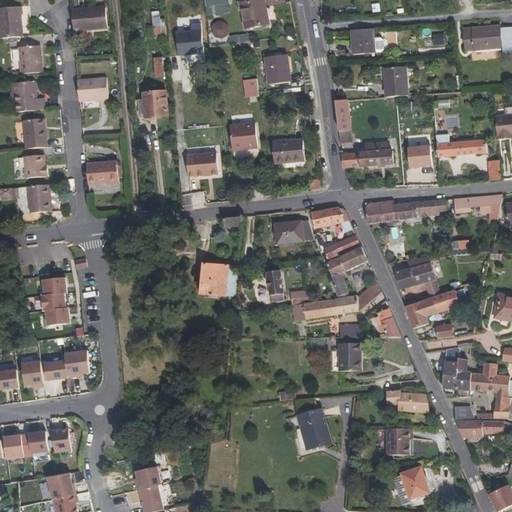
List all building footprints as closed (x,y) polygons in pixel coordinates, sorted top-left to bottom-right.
[(261,0),(242,4),(246,30),(270,25),(264,0),(261,0)] [(373,12),(381,11),(379,3),(372,4),(373,12)] [(22,7),(0,9),(0,30),(1,39),(20,38),(19,24),(22,24),(22,16),(23,15),(22,7)] [(108,29),(106,7),(73,10),(75,32),(108,29)] [(156,27),(156,36),(164,35),(163,11),(152,11),(153,27),(156,27)] [(213,21),(213,36),(228,37),(229,22),(213,21)] [(464,30),(466,52),(503,48),(504,54),(511,53),(511,28),(502,29),(501,27),(464,30)] [(352,31),(354,56),(375,54),(374,30),(352,31)] [(201,31),(176,33),(178,56),(203,53),(201,31)] [(446,32),(433,35),(435,46),(448,44),(446,32)] [(231,44),(249,41),(247,33),(230,36),(231,44)] [(22,75),(43,73),(41,46),(20,48),(22,75)] [(266,58),(270,86),(292,83),(288,55),(266,58)] [(155,60),(157,76),(165,76),(163,59),(155,60)] [(385,69),(387,98),(409,97),(407,68),(385,69)] [(78,81),(80,102),(97,101),(98,102),(109,101),(107,78),(78,81)] [(258,80),(246,81),(248,99),(260,97),(258,80)] [(12,84),(14,98),(18,98),(20,113),(45,111),(44,99),(37,99),(35,82),(12,84)] [(169,116),(166,92),(145,94),(145,100),(139,101),(141,119),(169,116)] [(350,131),(352,131),(349,101),(337,102),(340,132),(350,131)] [(511,115),(496,117),(498,140),(509,139),(509,137),(511,136),(511,115)] [(446,118),(446,128),(456,127),(455,117),(446,118)] [(25,121),(27,150),(45,148),(44,140),(47,140),(46,129),(43,129),(43,120),(25,121)] [(231,126),(234,151),(259,148),(256,123),(231,126)] [(352,142),(350,131),(340,132),(341,144),(352,142)] [(488,154),(487,141),(450,144),(450,136),(437,137),(439,158),(488,154)] [(274,143),(276,165),(306,162),(304,140),(274,143)] [(388,143),(365,145),(366,153),(388,152),(388,143)] [(431,146),(409,148),(411,168),(432,166),(431,146)] [(394,165),(393,151),(388,152),(366,153),(342,155),(344,168),(394,165)] [(195,155),(197,177),(220,175),(218,153),(195,155)] [(46,166),(45,156),(25,157),(26,179),(49,177),(48,169),(46,169),(46,166)] [(491,181),(502,180),(500,161),(489,162),(491,181)] [(118,162),(87,165),(89,186),(119,183),(118,162)] [(322,180),(310,182),(312,191),(324,190),(322,180)] [(29,187),(31,214),(53,212),(50,185),(29,187)] [(0,200),(20,199),(19,188),(0,190),(1,196),(0,196),(0,200)] [(502,202),(504,195),(470,199),(455,200),(456,214),(472,212),(471,207),(502,205),(502,202)] [(446,200),(438,201),(439,213),(448,212),(446,200)] [(394,201),(368,205),(366,209),(369,225),(396,222),(394,206),(394,201)] [(438,201),(425,202),(426,214),(426,217),(440,216),(439,213),(438,201)] [(417,203),(394,206),(396,222),(419,219),(418,215),(426,214),(425,202),(417,203)] [(511,204),(507,205),(507,206),(502,207),(505,226),(511,224),(511,204)] [(339,208),(312,214),(316,230),(345,223),(350,221),(347,212),(341,209),(339,208)] [(243,227),(244,218),(225,220),(225,229),(243,227)] [(277,245),(316,241),(309,221),(275,225),(277,245)] [(361,246),(356,236),(325,250),(329,260),(361,246)] [(459,250),(469,249),(468,239),(458,241),(459,250)] [(369,262),(362,248),(341,258),(327,264),(333,278),(342,274),(369,262)] [(431,259),(409,261),(411,271),(398,275),(402,290),(437,280),(431,259)] [(86,260),(76,262),(77,269),(88,266),(86,260)] [(228,270),(229,266),(204,265),(201,295),(226,297),(236,298),(238,274),(228,274),(228,270)] [(284,295),(281,271),(267,273),(271,297),(272,303),(284,301),(283,295),(284,295)] [(345,282),(342,274),(333,278),(336,285),(345,282)] [(49,326),(71,324),(70,309),(67,309),(66,294),(68,294),(67,278),(45,280),(46,296),(44,297),(45,312),(48,312),(49,326)] [(349,294),(345,282),(336,285),(334,286),(339,298),(340,297),(349,294)] [(383,293),(378,283),(365,293),(372,302),(383,293)] [(441,294),(438,284),(428,288),(431,297),(441,294)] [(293,306),(310,303),(308,291),(291,294),(293,306)] [(407,307),(414,329),(429,325),(427,317),(460,306),(455,291),(407,307)] [(372,302),(365,293),(359,299),(360,312),(372,302)] [(511,297),(500,295),(495,319),(511,322),(511,297)] [(359,299),(358,296),(351,298),(341,299),(311,304),(305,305),(293,307),(295,322),(360,312),(359,299)] [(390,309),(387,310),(386,308),(381,310),(382,313),(378,314),(379,317),(375,319),(382,334),(386,332),(388,338),(402,338),(390,309)] [(438,338),(455,337),(454,324),(438,325),(438,338)] [(341,328),(341,339),(362,338),(361,326),(341,328)] [(362,356),(362,344),(340,345),(340,372),(359,372),(359,356),(362,356)] [(460,360),(460,349),(459,349),(447,351),(446,363),(459,364),(460,360)] [(511,363),(511,350),(506,350),(503,363),(511,363)] [(90,373),(88,352),(66,354),(66,361),(69,379),(78,378),(78,374),(84,374),(90,373)] [(473,374),(468,374),(469,361),(460,360),(459,364),(458,390),(472,391),(473,374)] [(69,379),(66,361),(46,364),(48,382),(69,379)] [(37,388),(45,387),(41,362),(23,364),(26,386),(33,385),(37,385),(37,388)] [(458,390),(459,364),(446,363),(444,389),(458,390)] [(511,377),(497,376),(498,365),(486,364),(484,375),(473,374),(472,391),(498,393),(497,406),(496,406),(495,415),(494,419),(509,420),(509,419),(511,407),(511,381),(510,382),(511,377)] [(0,390),(20,388),(17,370),(0,372),(0,390)] [(399,405),(399,412),(430,414),(427,395),(402,393),(402,391),(388,392),(389,407),(399,405)] [(297,410),(318,408),(316,399),(296,400),(297,410)] [(456,422),(477,422),(471,407),(456,407),(456,422)] [(332,444),(323,410),(298,417),(308,451),(332,444)] [(463,439),(484,438),(484,434),(505,434),(511,436),(511,424),(504,422),(477,422),(456,422),(463,439)] [(69,429),(53,431),(56,453),(72,451),(69,429)] [(413,446),(413,429),(388,430),(388,456),(411,456),(411,446),(413,446)] [(29,435),(32,453),(49,451),(47,433),(29,435)] [(8,459),(25,457),(22,436),(5,438),(8,459)] [(454,466),(441,465),(441,478),(453,478),(454,466)] [(136,483),(138,491),(140,490),(159,486),(162,485),(158,467),(137,472),(138,479),(139,483),(136,483)] [(422,468),(403,475),(403,476),(394,479),(403,506),(412,503),(411,500),(430,493),(422,468)] [(71,477),(50,482),(54,500),(77,495),(75,487),(73,487),(72,484),(71,477)] [(511,486),(510,483),(490,493),(499,511),(511,505),(511,486)] [(157,511),(165,510),(159,486),(140,490),(145,511),(157,511)] [(79,503),(77,495),(54,500),(57,511),(78,511),(76,503),(79,503)]
